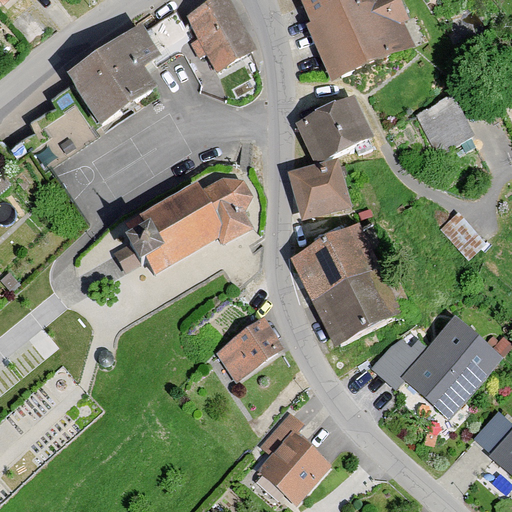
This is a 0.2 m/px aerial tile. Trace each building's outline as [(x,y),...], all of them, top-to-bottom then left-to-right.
[(0,0),(0,10),(12,0),(0,0)] [(226,0),(221,0),(183,21),(215,79),(257,56),(226,0)] [(310,0),(300,5),(310,28),(305,30),(332,87),(413,48),(403,27),(409,24),(397,0),(310,0)] [(154,65),(134,32),(58,80),(91,133),(154,94),(141,73),(154,65)] [(453,95),(413,115),(438,164),(478,143),(453,95)] [(351,102),(291,124),(307,166),(366,143),(351,102)] [(325,161),(286,175),(306,231),(345,216),(325,161)] [(110,248),(125,277),(140,267),(149,284),(217,245),(221,251),(250,235),(239,220),(245,217),(249,205),(240,189),(221,183),(197,194),(193,187),(133,216),(136,222),(120,231),(124,241),(110,248)] [(469,258),(488,241),(459,209),(440,226),(469,258)] [(286,261),(308,307),(378,274),(356,228),(286,261)] [(398,318),(378,274),(308,307),(328,351),(398,318)] [(261,318),(211,350),(233,384),(283,352),(261,318)] [(492,370),(449,328),(423,354),(413,344),(406,351),(396,342),(369,370),(391,391),(401,380),(443,421),(492,370)] [(492,416),(469,441),(485,457),(480,464),(511,494),(511,424),(507,430),(492,416)] [(292,434),(258,476),(299,509),(333,467),(292,434)]
